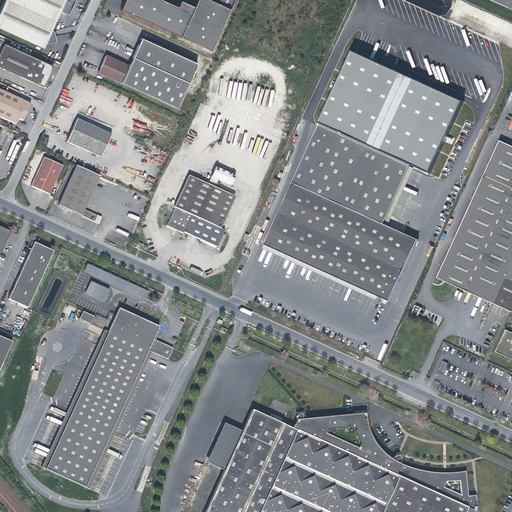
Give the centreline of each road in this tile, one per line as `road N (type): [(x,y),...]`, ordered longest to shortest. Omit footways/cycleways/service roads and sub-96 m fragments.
road 1 (unclassified): [(4,205),(511,436)]
road 2 (unclassified): [(94,0),(4,205)]
